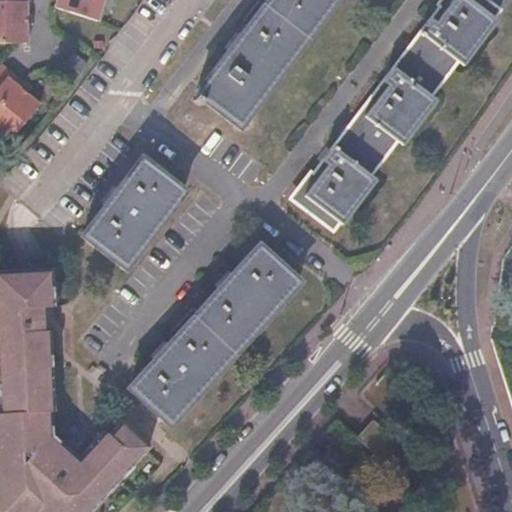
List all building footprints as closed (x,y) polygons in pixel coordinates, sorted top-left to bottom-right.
[(101,0),(55,0),(52,10),(94,23),(101,0)] [(264,0),(194,92),(232,122),(241,110),(246,113),(332,0),(264,0)] [(331,226),(493,10),(479,0),(442,0),(293,196),(331,226)] [(0,43),(13,43),(22,43),(22,17),(22,2),(20,2),(0,2),(0,43)] [(52,73),(65,84),(72,72),(61,63),(52,73)] [(20,82),(0,66),(0,137),(5,142),(35,104),(23,94),(16,88),(20,82)] [(28,89),(20,82),(16,88),(23,94),(28,89)] [(123,268),(180,190),(138,159),(80,234),(123,268)] [(296,283),(256,246),(128,386),(168,424),(296,283)] [(44,307),(51,307),(49,269),(0,272),(0,511),(25,511),(35,511),(36,511),(88,511),(149,445),(120,420),(107,434),(102,430),(77,458),(57,440),(53,444),(45,437),(45,428),(51,427),(50,411),(53,411),(48,332),(45,331),(44,307)] [(371,421),(357,437),(384,462),(398,445),(381,430),(371,421)] [(57,440),(51,427),(45,428),(45,437),(53,444),(57,440)]
